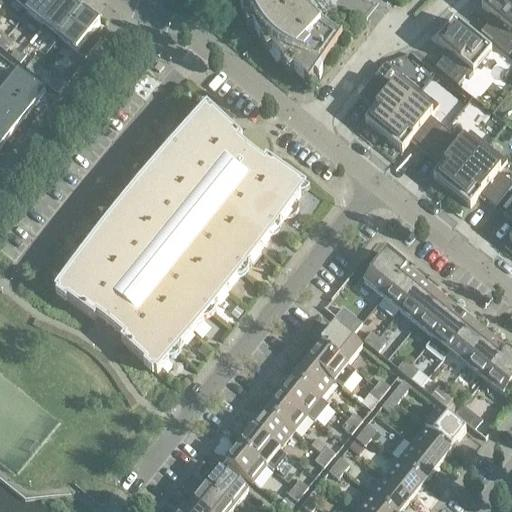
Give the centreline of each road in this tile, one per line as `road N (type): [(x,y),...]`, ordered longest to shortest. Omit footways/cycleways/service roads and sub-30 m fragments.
road 1 (residential): [(158,460),(371,188)]
road 2 (residential): [(36,258),(209,46)]
road 3 (residential): [(511,297),(371,188)]
road 4 (residential): [(304,131),(394,27)]
road 5 (residential): [(304,131),(209,46)]
